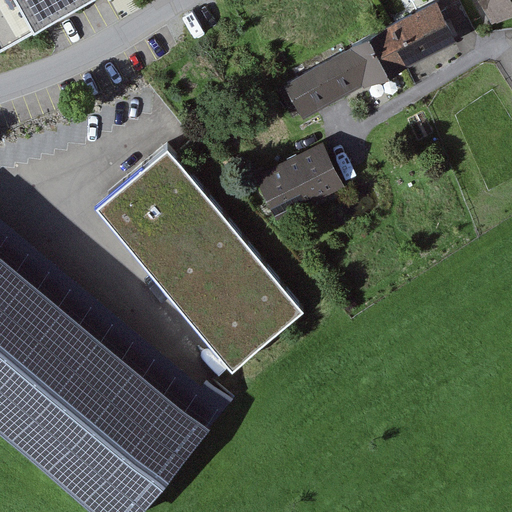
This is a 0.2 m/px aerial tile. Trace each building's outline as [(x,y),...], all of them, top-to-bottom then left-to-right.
[(0,0),(0,49),(93,0),(0,0)] [(441,0),(439,0),(290,81),(310,117),(461,35),(441,0)] [(511,0),(476,0),(489,24),(511,12),(511,0)] [(327,142),(260,174),(282,219),(349,186),(327,142)] [(169,148),(101,203),(236,367),(306,308),(169,148)] [(0,255),(0,424),(103,511),(135,511),(205,430),(0,255)]
